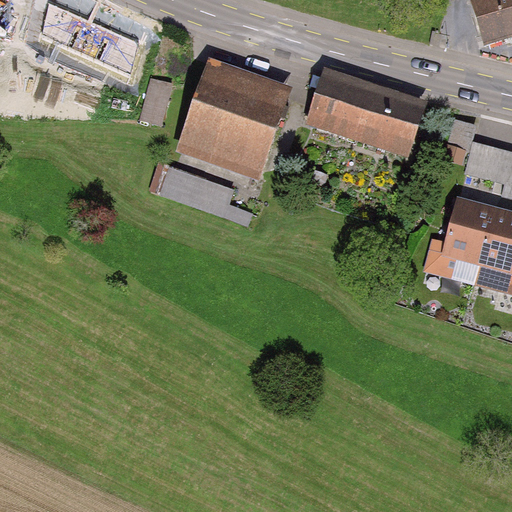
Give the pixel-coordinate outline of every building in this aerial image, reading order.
[(511,38),(511,0),(479,0),(475,1),(488,45),(511,38)] [(138,45),(50,3),(42,37),(132,74),(138,45)] [(293,89),(213,61),(181,150),(260,178),(293,89)] [(424,110),(328,78),(312,127),(408,159),(424,110)] [(172,86),(151,80),(140,121),(162,127),(172,86)] [(477,129),(460,125),(454,147),(473,152),(466,177),(511,190),(511,154),(473,143),(477,129)] [(233,192),(161,165),(151,192),(247,229),(252,215),(228,205),(233,192)] [(511,217),(460,203),(448,246),(435,242),(426,271),(511,295),(511,217)]
